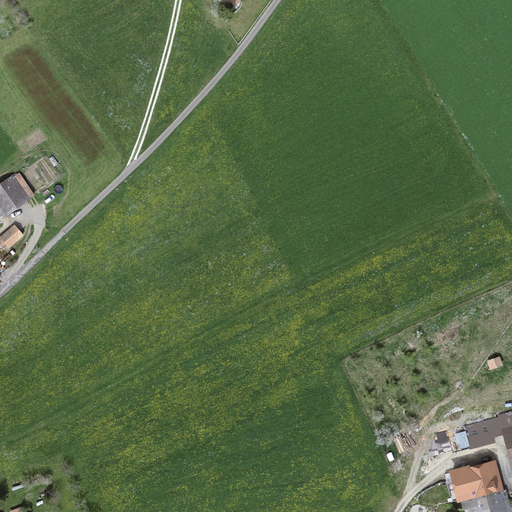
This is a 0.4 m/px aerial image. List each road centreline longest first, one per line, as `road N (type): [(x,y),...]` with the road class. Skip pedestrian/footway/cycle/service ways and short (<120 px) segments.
road 1 (track): [(397,6),(511,206)]
road 2 (track): [(183,0),(132,170)]
road 3 (track): [(409,496),(434,409),(476,374)]
